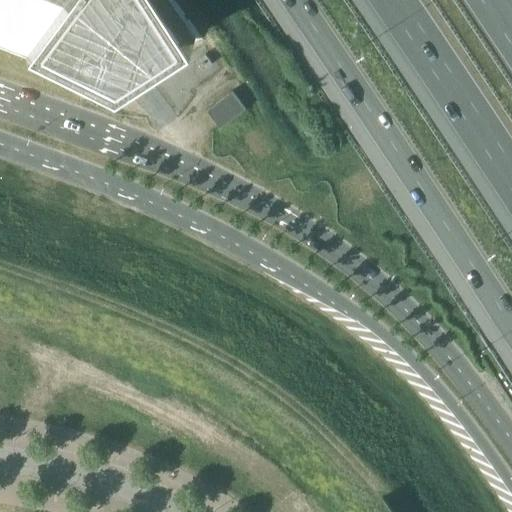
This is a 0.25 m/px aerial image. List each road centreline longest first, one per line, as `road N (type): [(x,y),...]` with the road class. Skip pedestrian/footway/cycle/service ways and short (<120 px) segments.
road 1 (secondary): [(0,145),(147,201),(302,284),(376,336),(444,403),(511,500)]
road 2 (secondary): [(511,440),(445,351),(316,238),(194,170),(0,93)]
road 3 (motorway): [(293,0),(511,332)]
road 4 (motorway): [(393,0),(511,179)]
road 5 (unclassified): [(166,511),(88,479),(0,461)]
